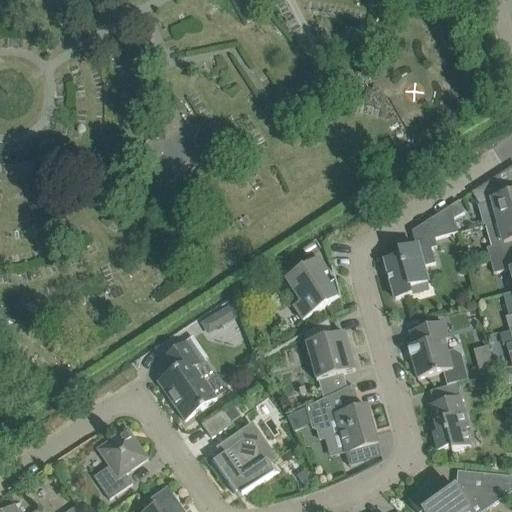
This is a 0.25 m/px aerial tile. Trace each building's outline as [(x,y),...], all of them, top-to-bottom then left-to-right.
[(192,157),(203,145),(197,141),(203,134),(181,117),(166,135),(192,157)] [(511,187),(508,171),(472,194),(480,206),(492,203),(497,222),(485,226),(485,227),(511,219),(511,187)] [(450,208),(435,218),(437,226),(431,227),(434,240),(457,235),(450,208)] [(511,256),(511,246),(511,244),(511,243),(511,219),(485,227),(491,248),(486,250),(490,263),(511,256)] [(385,262),(395,301),(412,296),(410,290),(427,285),(423,269),(435,265),(429,243),(429,241),(415,245),(416,248),(399,253),(400,258),(385,262)] [(511,256),(490,263),(493,276),(511,271),(511,276),(511,256)] [(303,323),(324,309),(338,300),(341,300),(332,269),(331,270),(335,282),(328,286),(323,278),(328,275),(319,260),(286,281),(295,296),(297,294),(303,302),(293,308),(303,323)] [(219,329),(240,316),(233,305),(212,318),(219,329)] [(311,331),(304,335),(306,345),(317,383),(319,382),(343,376),(355,372),(344,334),(333,337),(328,321),(311,331)] [(453,352),(447,354),(444,342),(448,341),(443,324),(410,334),(416,357),(410,359),(410,360),(412,360),(418,381),(444,374),(447,387),(446,387),(447,388),(468,382),(468,381),(461,357),(453,352)] [(185,423),(202,412),(217,401),(195,370),(201,365),(186,344),(163,360),(173,374),(158,384),(185,423)] [(156,381),(170,372),(163,361),(149,369),(156,381)] [(469,381),(471,391),(483,389),(481,379),(469,381)] [(306,409),(286,419),(293,435),(310,426),(311,430),(317,433),(320,441),(325,440),(340,436),(346,455),(363,451),(378,446),(377,442),(367,408),(359,410),(353,387),(346,390),(324,401),(306,409)] [(452,454),(470,449),(465,431),(468,430),(460,398),(429,407),(437,434),(433,435),(438,453),(451,449),(452,454)] [(223,413),(202,426),(212,440),(232,426),(223,413)] [(125,476),(131,472),(148,461),(133,439),(120,436),(98,452),(109,468),(93,479),(109,502),(132,486),(125,476)] [(276,464),(259,441),(253,445),(245,444),(241,438),(233,444),(232,443),(217,454),(218,455),(222,452),(225,456),(215,463),(212,460),(211,461),(234,494),(238,491),(243,492),(246,496),(279,473),(278,472),(275,474),(267,464),(271,461),(274,465),(276,464)] [(443,481),(410,504),(415,511),(464,511),(478,502),(484,511),(487,511),(511,494),(511,478),(475,475),(473,489),(463,488),(457,493),(456,491),(452,494),(443,481)] [(307,476),(299,481),(303,488),(311,483),(307,476)] [(183,511),(167,489),(142,506),(146,511),(183,511)]
